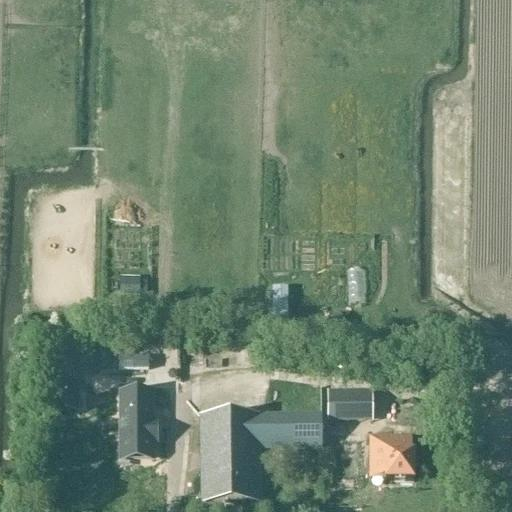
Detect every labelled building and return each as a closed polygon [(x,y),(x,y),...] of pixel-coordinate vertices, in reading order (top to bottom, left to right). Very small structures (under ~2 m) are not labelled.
[(126,281),(126,297),(139,297),(139,281),(126,281)] [(79,343),(54,343),(54,414),(79,414),(79,343)] [(147,392),(128,392),(128,415),(138,415),(138,433),(137,433),(131,433),(131,458),(159,458),(159,445),(165,445),(165,444),(159,444),(159,423),(164,423),(164,421),(159,422),(159,396),(147,396),(147,392)] [(257,416),(315,415),(314,392),(257,393),(257,416)] [(361,424),(361,414),(372,414),(372,395),(328,396),(328,424),(361,424)] [(319,418),(260,419),(200,420),(200,508),(261,507),(261,454),(321,453),(321,418),(319,418)] [(411,441),(369,441),(369,475),(370,475),(370,483),(385,483),(385,485),(414,486),(413,457),(411,457),(411,441)] [(321,453),(321,468),(332,467),(332,452),(321,453)] [(60,481),(62,501),(76,500),(73,479),(60,481)]
